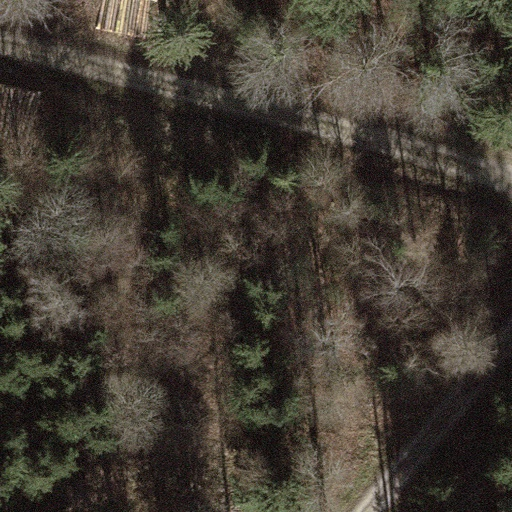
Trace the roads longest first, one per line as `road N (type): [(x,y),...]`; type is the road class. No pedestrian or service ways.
road 1 (track): [(511,187),(427,148),(0,38)]
road 2 (track): [(511,333),(367,511)]
